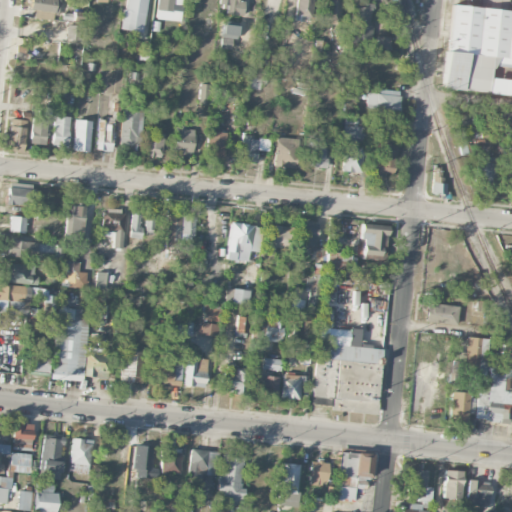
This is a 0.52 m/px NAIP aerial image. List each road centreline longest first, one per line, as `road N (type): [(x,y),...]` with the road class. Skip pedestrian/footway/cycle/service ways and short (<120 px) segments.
road 1 (residential): [(511,454),(0,401)]
road 2 (residential): [(511,219),(0,167)]
road 3 (residential): [(383,511),(433,0)]
